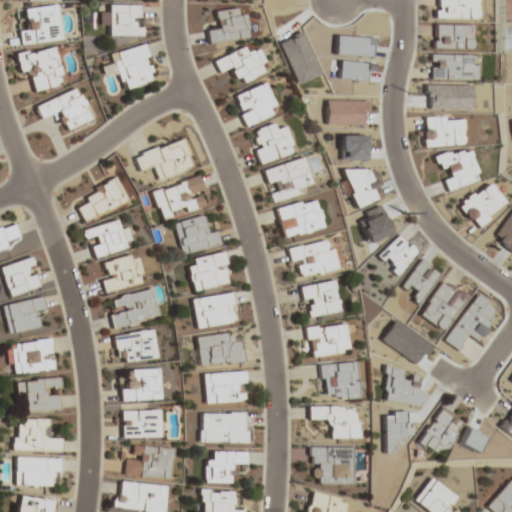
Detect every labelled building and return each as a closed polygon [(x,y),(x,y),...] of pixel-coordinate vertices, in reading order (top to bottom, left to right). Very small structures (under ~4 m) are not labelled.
[(474,0),(433,0),(434,19),(475,19),(474,0)] [(492,53),(505,53),(505,0),(492,0),(492,53)] [(23,8),(26,31),(17,32),(18,45),(60,40),(56,5),(23,8)] [(108,36),(140,36),(140,6),(108,6),(108,15),(99,15),(99,25),(108,25),(108,36)] [(206,44),(248,38),(245,15),(237,17),(235,8),(212,11),(215,31),(205,33),(206,44)] [(470,25),(432,25),(432,50),(470,50),(470,25)] [(55,45),(14,53),(17,74),(28,72),(31,92),(62,86),(55,45)] [(116,72),(120,90),(153,83),(144,45),(114,52),(116,63),(102,66),(104,75),(116,72)] [(247,54),(243,46),(211,61),(216,73),(227,68),(234,85),(266,70),(257,49),(247,54)] [(245,127),(276,112),(262,82),(230,97),(245,127)] [(89,121),(77,88),(33,105),(38,119),(55,112),(62,131),(89,121)] [(462,146),(461,117),(420,117),(421,147),(462,146)] [(257,165),(292,153),(284,127),(275,130),(273,123),(252,130),(256,140),(250,142),(257,165)] [(138,174),(153,169),(157,180),(192,168),(181,138),(132,155),(138,174)] [(432,155),(435,169),(445,167),(447,177),(441,178),(444,191),(477,183),(469,147),(432,155)] [(269,202),(311,190),(302,158),(260,170),(264,183),(272,181),(275,190),(267,192),(269,202)] [(158,220),(206,206),(197,176),(150,190),(158,220)] [(126,200),(114,177),(80,195),(84,203),(74,209),(82,224),(126,200)] [(503,208),(490,184),(456,203),(470,227),(503,208)] [(322,228),(314,198),(272,209),(280,239),(322,228)] [(206,234),(202,216),(173,222),(179,255),(219,247),(216,232),(206,234)] [(125,227),(116,230),(114,221),(80,230),(83,239),(94,237),(96,245),(89,247),(91,257),(131,247),(125,227)] [(285,248),(288,264),(294,262),(297,277),(335,270),(329,239),(285,248)] [(229,285),(224,253),(185,259),(190,291),(229,285)] [(131,257),(103,260),(105,280),(100,281),(101,290),(139,286),(137,266),(132,267),(131,257)] [(0,265),(0,274),(6,297),(39,288),(31,258),(0,265)] [(304,319),(338,312),(332,280),(298,287),(304,319)] [(157,317),(149,289),(111,299),(115,313),(108,315),(111,328),(157,317)] [(195,329),(238,322),(233,292),(190,299),(195,329)] [(0,305),(0,307),(6,335),(38,327),(35,317),(44,315),(40,296),(0,305)] [(304,328),(308,358),(347,353),(344,323),(304,328)] [(111,335),(115,363),(155,358),(151,330),(111,335)] [(242,362),(240,341),(228,342),(228,333),(194,336),(195,348),(191,349),(192,367),(242,362)] [(5,344),(9,375),(53,370),(49,339),(5,344)] [(355,361),(319,365),(322,400),(359,396),(355,361)] [(158,401),(157,369),(126,370),(126,389),(118,389),(118,403),(158,401)] [(203,404),(244,401),(243,390),(239,390),(238,384),(244,383),(243,371),(201,373),(203,404)] [(14,382),(15,394),(23,393),(25,413),(59,410),(57,396),(48,397),(47,389),(58,388),(57,378),(14,382)] [(327,438),(356,439),(357,407),(307,406),(306,420),(327,421),(327,438)] [(440,455),(459,422),(436,409),(418,442),(440,455)] [(119,438),(158,438),(158,410),(119,410),(119,438)] [(244,413),(198,413),(198,442),(244,442),(244,413)] [(48,419),(13,419),(12,452),(59,453),(59,439),(48,439),(48,419)] [(168,480),(171,449),(132,445),(131,457),(122,456),(121,476),(168,480)] [(350,485),(351,448),(308,447),(308,467),(314,467),(314,485),(350,485)] [(203,484),(231,484),(231,463),(244,463),(244,452),(211,452),(211,461),(203,461),(203,484)] [(48,487),(48,476),(58,476),(58,458),(12,458),(12,487),(48,487)] [(488,511),(511,511),(511,476),(484,507),(488,511)] [(450,511),(446,507),(453,502),(434,479),(413,497),(425,511),(450,511)] [(138,511),(161,511),(165,487),(116,481),(112,509),(138,511)] [(198,511),(240,511),(241,510),(232,510),(233,491),(198,491),(198,511)] [(303,511),(342,511),(345,500),(308,491),(303,511)] [(13,511),(50,511),(52,500),(15,496),(13,511)]
